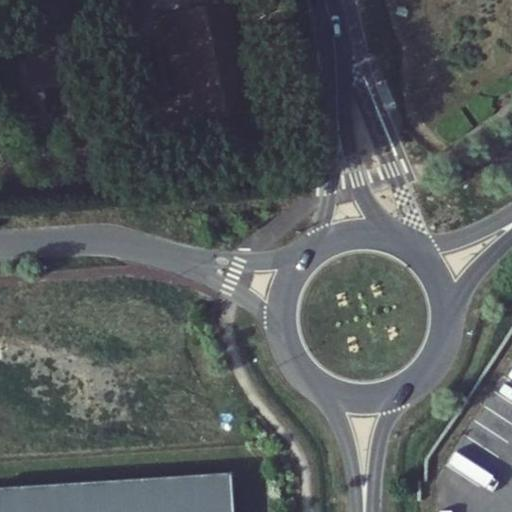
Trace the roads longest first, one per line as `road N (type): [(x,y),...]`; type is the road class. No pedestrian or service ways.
road 1 (tertiary): [(395,396),(438,359),(448,314),(434,271),(386,237)]
road 2 (residential): [(139,247),(239,294),(282,334)]
road 3 (tertiary): [(336,80),(319,247)]
road 4 (residential): [(304,260),(225,262),(139,247)]
road 5 (tertiary): [(386,237),(353,169),(336,80)]
road 6 (residential): [(139,247),(0,246)]
road 7 (tertiary): [(328,394),(347,443),(358,511)]
